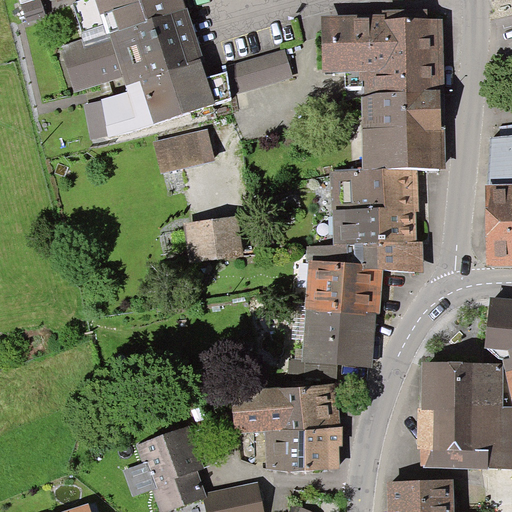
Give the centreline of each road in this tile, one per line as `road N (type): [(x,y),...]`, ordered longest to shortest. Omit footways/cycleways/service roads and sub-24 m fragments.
road 1 (residential): [(474,0),(456,289)]
road 2 (tertiary): [(456,289),(426,310),(394,364),(373,424),(359,511)]
